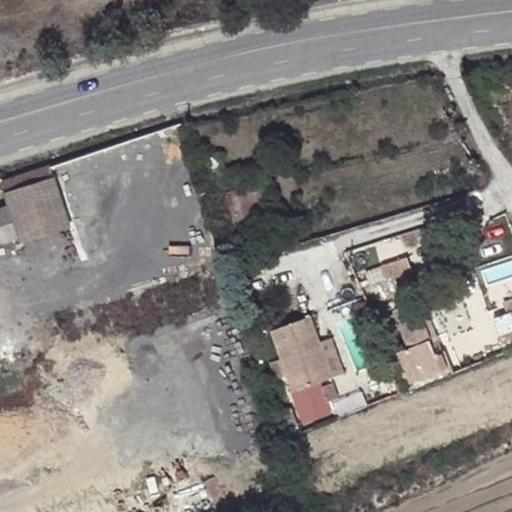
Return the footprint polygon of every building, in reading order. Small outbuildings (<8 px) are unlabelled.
[(70,227),(47,168),(1,184),(9,209),(20,238),(22,243),(70,227)] [(237,218),(260,213),(254,183),(231,186),(237,218)] [(0,245),(20,238),(9,209),(0,212),(0,245)] [(378,265),(385,287),(407,280),(395,245),(373,253),(378,265)] [(378,265),(373,253),(368,254),(372,267),(378,265)] [(511,294),(511,282),(489,292),(493,302),(511,294)] [(409,286),(403,288),(419,327),(426,343),(432,340),(409,286)] [(392,371),(396,381),(408,377),(406,370),(439,356),(432,340),(426,343),(419,327),(403,288),(382,297),(384,302),(372,306),(378,320),(389,315),(398,335),(380,342),(392,371)] [(499,339),(511,334),(511,294),(493,302),(485,306),(499,339)] [(290,380),(331,366),(318,324),(309,304),(268,318),(278,346),(284,363),(290,380)] [(318,324),(331,366),(344,363),(331,322),(318,324)] [(284,363),(278,346),(267,350),(273,367),(284,363)] [(439,356),(406,370),(408,377),(442,363),(439,356)] [(375,360),(372,372),(382,375),(385,362),(375,360)] [(330,371),(319,375),(324,390),(333,389),(339,404),(365,394),(359,379),(336,386),(330,371)] [(385,374),(389,384),(396,381),(392,371),(385,374)] [(289,396),(274,400),(283,427),(298,421),(289,396)] [(269,505),(299,497),(295,479),(264,486),(269,505)]
